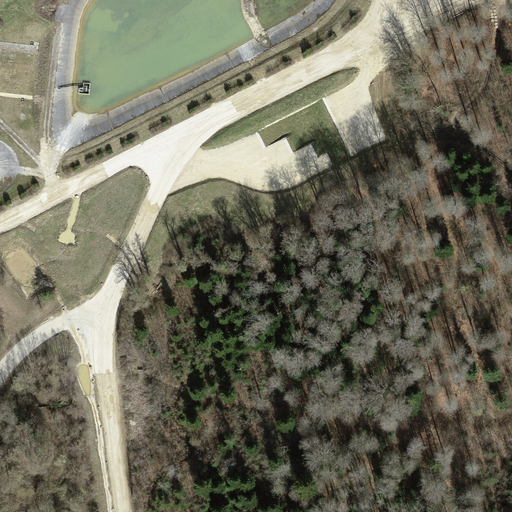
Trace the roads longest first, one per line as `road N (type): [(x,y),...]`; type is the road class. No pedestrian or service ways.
road 1 (track): [(0,221),(371,34)]
road 2 (track): [(0,374),(58,321),(113,295),(201,123)]
road 3 (track): [(122,511),(97,308)]
